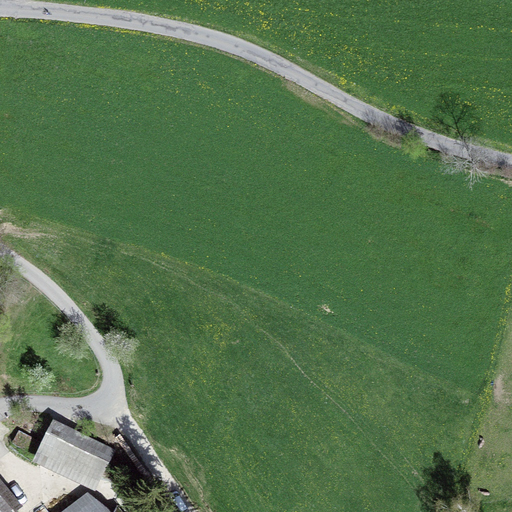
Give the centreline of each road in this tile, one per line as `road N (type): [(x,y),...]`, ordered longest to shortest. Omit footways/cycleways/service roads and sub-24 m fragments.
road 1 (unclassified): [(511,162),(390,125),(253,54),(177,27),(0,8)]
road 2 (track): [(0,405),(33,399),(87,408),(113,388),(102,347),(0,247)]
